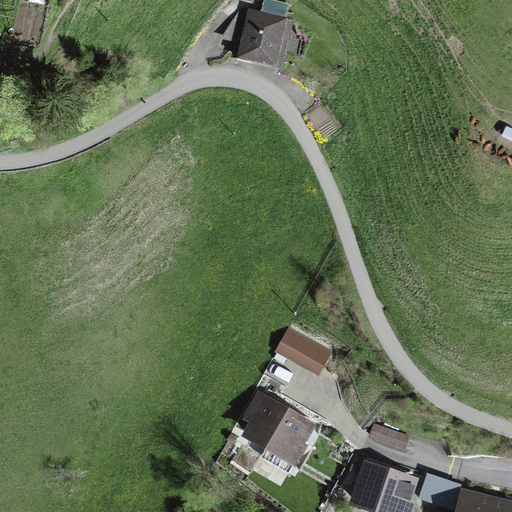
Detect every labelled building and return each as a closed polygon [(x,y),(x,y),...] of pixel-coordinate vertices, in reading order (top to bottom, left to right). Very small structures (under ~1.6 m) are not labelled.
[(240,10),(231,52),(277,63),(284,28),(291,29),(292,21),(240,10)] [(297,353),(322,367),(331,351),(289,328),(280,345),(296,355),(297,353)] [(302,441),(310,427),(259,397),(247,417),(256,423),(249,435),(295,461),(306,443),(302,441)] [(377,441),(404,450),(409,436),(382,427),(377,441)] [(397,511),(402,498),(408,500),(414,483),(368,467),(356,502),(384,511),(397,511)] [(458,511),(511,511),(511,506),(463,494),(458,511)]
